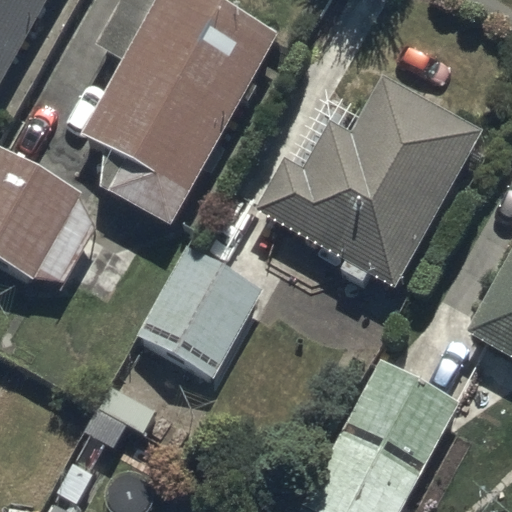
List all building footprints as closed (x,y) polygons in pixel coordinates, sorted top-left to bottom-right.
[(0,0),(0,74),(41,0),(0,0)] [(272,39),(203,0),(119,0),(92,49),(118,64),(74,142),(120,167),(105,194),(166,228),(272,39)] [(475,137),(378,83),(347,138),(327,126),(300,175),(281,164),(254,214),(389,290),(475,137)] [(77,196),(0,152),(0,265),(28,282),(77,196)] [(511,244),(459,339),(511,368),(511,244)] [(131,340),(209,382),(257,292),(179,251),(131,340)] [(396,511),(453,405),(372,362),(295,508),(302,511),(396,511)]
